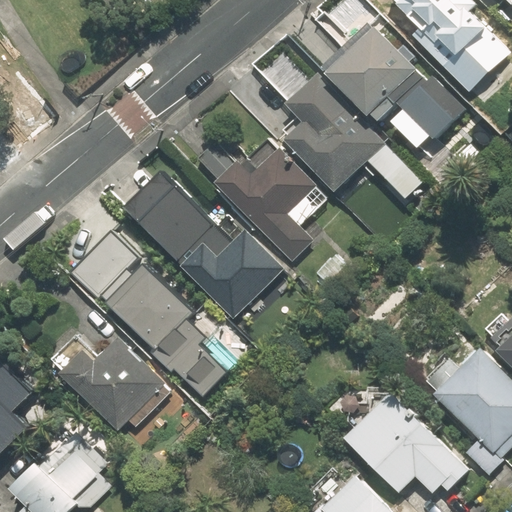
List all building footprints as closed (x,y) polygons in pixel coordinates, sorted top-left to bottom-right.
[(481,19),(463,0),(401,0),(394,8),(431,48),(441,39),(446,44),(440,50),(460,71),(491,42),(475,24),(481,19)] [(511,0),(502,0),(511,9),(511,0)] [(426,79),(370,21),(319,70),(375,128),(426,79)] [(375,128),(319,70),(284,104),(299,120),(280,139),(335,196),(390,143),(375,128)] [(435,139),(405,109),(390,125),(420,154),(435,139)] [(219,140),(200,158),(220,180),(214,186),(288,267),(314,243),(299,226),(330,198),(281,144),(249,173),(219,140)] [(286,270),(246,231),(234,243),(162,173),(122,214),(235,323),(286,270)] [(120,234),(75,282),(157,359),(162,355),(193,385),(235,341),(120,234)] [(511,322),(497,337),(503,343),(494,352),(511,370),(511,322)] [(179,391),(121,335),(103,354),(79,332),(48,365),(119,433),(130,422),(140,432),(179,391)] [(449,361),(424,386),(479,442),(467,453),(488,474),(511,450),(511,370),(494,352),(485,343),(458,369),(449,361)] [(0,462),(32,430),(16,415),(37,393),(0,356),(0,462)] [(396,390),(344,440),(399,497),(417,479),(433,495),(442,485),(450,493),(473,470),(396,390)] [(90,511),(117,485),(107,476),(121,462),(81,423),(0,506),(0,511),(90,511)] [(393,511),(361,479),(330,508),(326,504),(316,511),(393,511)]
